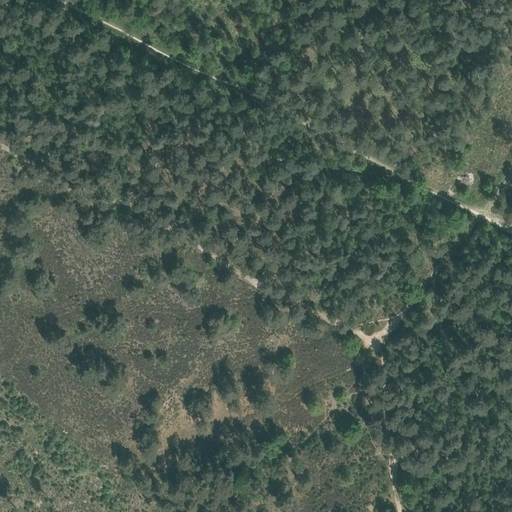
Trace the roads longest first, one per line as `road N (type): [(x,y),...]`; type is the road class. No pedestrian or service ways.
road 1 (track): [(425,185),(218,75)]
road 2 (track): [(483,213),(378,345)]
road 3 (track): [(218,75),(82,0)]
